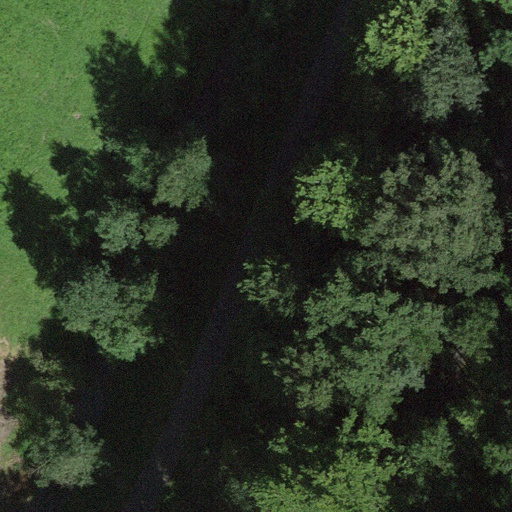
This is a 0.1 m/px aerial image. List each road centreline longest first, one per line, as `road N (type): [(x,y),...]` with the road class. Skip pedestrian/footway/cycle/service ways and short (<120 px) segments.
road 1 (track): [(126,511),(184,406),(350,0)]
road 2 (residential): [(511,138),(400,511)]
